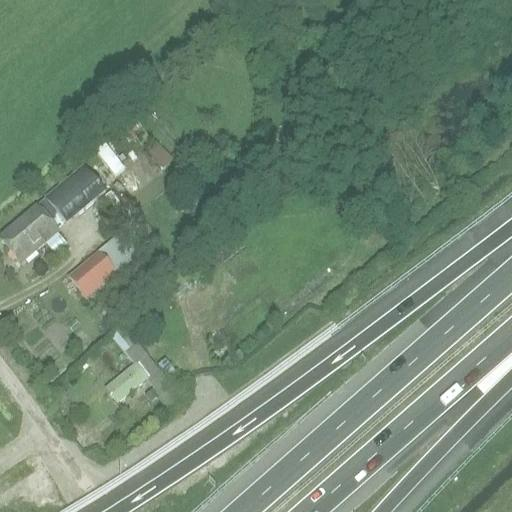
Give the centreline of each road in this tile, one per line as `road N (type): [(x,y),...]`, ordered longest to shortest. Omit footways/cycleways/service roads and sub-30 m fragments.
road 1 (motorway): [(511,228),(265,416),(121,511)]
road 2 (motorway): [(511,275),(243,511)]
road 3 (motorway): [(310,511),(511,336)]
road 4 (motorway): [(382,511),(511,372)]
road 5 (unclassified): [(0,365),(87,490)]
